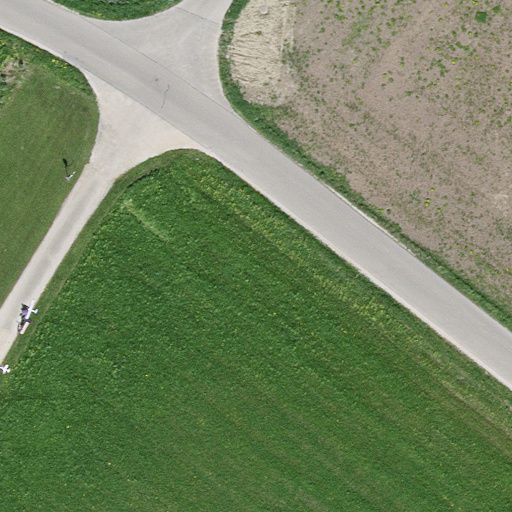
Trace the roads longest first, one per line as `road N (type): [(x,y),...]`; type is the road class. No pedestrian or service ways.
road 1 (residential): [(159,88),(511,364)]
road 2 (track): [(0,352),(159,88)]
road 3 (residential): [(159,88),(0,15)]
